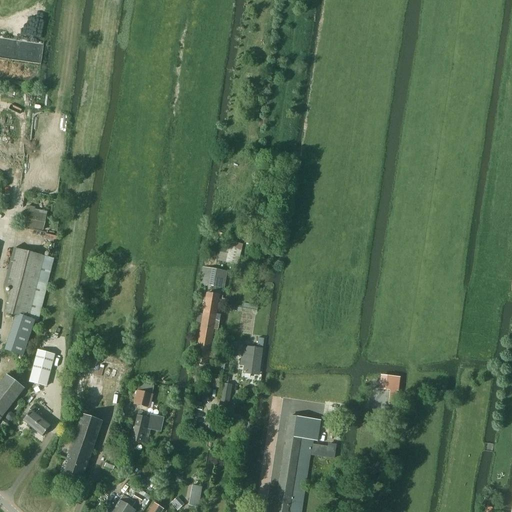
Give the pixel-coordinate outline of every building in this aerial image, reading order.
[(220,250),(218,261),(238,265),(243,245),(228,242),(226,252),(220,250)] [(14,249),(4,287),(10,289),(7,300),(4,314),(16,317),(30,321),(36,323),(38,323),(54,259),(51,258),(14,249)] [(204,261),(200,285),(225,289),(227,271),(208,268),(209,262),(204,261)] [(207,294),(196,361),(206,364),(207,357),(214,358),(216,344),(210,343),(212,329),(217,330),(220,316),(215,315),(217,296),(207,294)] [(243,353),(241,366),(245,366),(244,373),(251,374),(258,375),(259,373),(259,366),(262,349),(263,338),(258,338),(257,349),(244,347),(243,353)] [(31,388),(35,389),(44,391),(47,378),(51,358),(51,355),(45,354),(44,357),(35,355),(31,367),(28,384),(32,384),(31,388)] [(100,405),(105,370),(79,366),(77,377),(78,377),(74,401),(100,405)] [(6,376),(0,384),(0,418),(23,389),(11,380),(6,376)] [(381,384),(380,389),(391,390),(389,404),(394,404),(396,390),(397,390),(398,378),(382,377),(381,384)] [(134,405),(149,409),(154,387),(140,383),(134,405)] [(219,406),(229,408),(233,385),(223,384),(219,406)] [(23,421),(32,429),(40,419),(35,414),(38,410),(33,405),(29,410),(31,411),(23,421)] [(82,479),(102,422),(82,415),(62,473),(82,479)] [(147,444),(150,430),(160,432),(164,418),(150,415),(150,416),(149,419),(138,415),(137,417),(134,429),(131,441),(147,444)] [(301,511),(310,453),(332,456),(334,450),(311,446),(312,444),(293,441),(293,438),(317,442),(320,421),(319,421),(289,416),(286,440),(275,511),(274,511),(301,511)] [(40,419),(32,429),(42,437),(50,427),(40,419)] [(198,420),(197,432),(201,432),(201,434),(209,436),(211,421),(203,419),(203,421),(198,420)] [(115,456),(109,454),(105,466),(113,469),(115,463),(113,462),(115,456)] [(191,492),(188,506),(198,508),(200,493),(191,492)] [(139,503),(142,498),(136,494),(133,499),(139,503)] [(123,496),(112,511),(133,511),(135,511),(131,508),(135,503),(123,496)]
